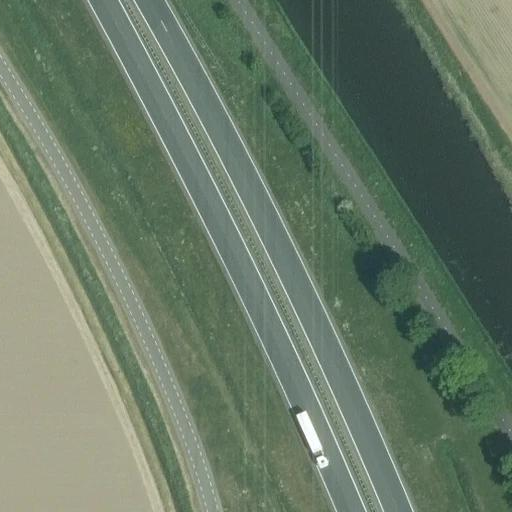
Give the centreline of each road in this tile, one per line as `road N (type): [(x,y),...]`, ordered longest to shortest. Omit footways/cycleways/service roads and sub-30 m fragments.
road 1 (trunk): [(397,511),(293,279),(147,0)]
road 2 (trunk): [(103,0),(241,269),(350,511)]
road 3 (unclassified): [(211,511),(112,261),(0,67)]
